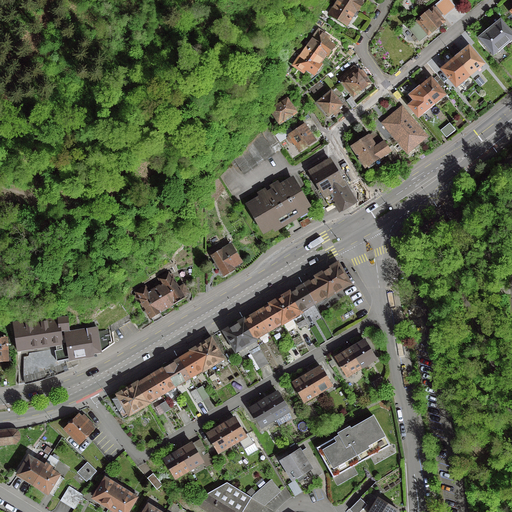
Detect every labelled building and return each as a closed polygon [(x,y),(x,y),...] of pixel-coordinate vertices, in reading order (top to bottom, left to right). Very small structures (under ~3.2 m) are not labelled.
[(338,0),(338,1),(354,11),(360,0),(338,0)] [(450,0),(441,0),(435,5),(444,17),(456,7),(450,0)] [(338,1),(329,15),(344,24),(346,23),(354,11),(338,1)] [(435,5),(416,20),(428,36),(435,31),(437,31),(440,28),(440,26),(447,21),(444,17),(435,5)] [(490,29),(489,30),(503,45),(511,37),(499,22),(494,26),(493,25),(490,28),(490,29)] [(485,34),(479,38),(492,54),(503,45),(489,30),(488,31),(487,30),(484,32),(485,34)] [(317,31),(305,48),(321,59),(330,46),(324,41),(326,37),(317,31)] [(464,51),(455,59),(468,75),(481,64),(468,48),(467,49),(466,47),(463,50),(464,51)] [(305,48),(293,65),(302,71),(304,68),(311,73),(321,59),(305,48)] [(442,69),(441,69),(455,86),(468,75),(455,59),(445,66),(444,65),(441,68),(442,69)] [(342,82),(342,83),(352,96),(357,92),(361,93),(363,91),(363,87),(368,83),(364,78),(365,76),(361,71),(359,72),(357,70),(357,71),(353,66),(345,73),(346,74),(340,79),(342,82)] [(423,83),(419,86),(433,103),(443,95),(430,79),(424,84),(423,83)] [(318,82),(309,89),(314,95),(323,88),(318,82)] [(415,101),(409,106),(417,116),(433,103),(419,86),(415,90),(416,91),(410,96),(415,101)] [(330,92),(316,103),(327,117),(331,114),(333,116),(341,110),(339,107),(341,105),(330,92)] [(285,98),(269,109),(278,124),(295,113),(285,98)] [(403,105),(381,122),(398,143),(394,147),(402,158),(429,137),(403,105)] [(266,125),(232,159),(242,173),(273,153),(270,148),(278,143),(274,136),(266,125)] [(283,130),(274,136),(278,143),(286,138),(287,140),(288,142),(290,144),(293,142),(298,150),(313,141),(303,126),(287,136),(283,130)] [(373,132),(351,147),(365,167),(366,166),(367,168),(373,164),(374,165),(382,159),(381,158),(390,152),(383,142),(381,143),(373,132)] [(299,173),(307,184),(324,209),(334,203),(338,209),(352,200),(345,188),(349,186),(347,182),(343,185),(326,157),(299,173)] [(214,174),(202,192),(202,201),(211,200),(214,199),(223,188),(214,174)] [(258,198),(247,204),(263,232),(278,224),(283,225),(297,217),(298,212),(307,207),(291,179),(279,186),(274,185),(269,187),(271,191),(266,194),(264,190),(260,193),(258,198)] [(307,218),(298,223),(302,229),(310,223),(307,218)] [(216,269),(218,268),(223,276),(233,270),(232,267),(240,262),(230,245),(211,256),(216,264),(213,265),(216,269)] [(316,278),(302,286),(313,303),(326,295),(327,296),(348,283),(336,264),(315,276),(316,278)] [(161,284),(154,288),(166,308),(173,304),(173,305),(184,298),(182,296),(187,293),(182,286),(178,288),(172,278),(171,279),(167,273),(157,279),(161,284)] [(302,286),(289,294),(288,294),(299,311),(313,303),(302,286)] [(137,298),(137,299),(148,319),(151,317),(154,322),(161,318),(158,313),(166,308),(154,288),(147,292),(144,287),(134,292),(137,298)] [(269,304),(270,305),(271,304),(281,322),(281,323),(282,323),(285,330),(294,324),(291,318),(291,317),(295,318),(298,316),(299,313),(300,312),(299,311),(288,294),(289,294),(288,292),(269,304)] [(270,305),(257,313),(267,330),(281,322),(271,304),(270,305)] [(106,307),(94,319),(98,323),(110,312),(106,307)] [(257,313),(243,321),(253,339),(254,338),(267,330),(257,313)] [(57,320),(12,323),(16,350),(61,344),(62,349),(54,351),(56,361),(69,359),(91,355),(99,353),(99,351),(102,350),(108,346),(107,342),(110,342),(108,331),(96,333),(96,328),(72,331),(72,335),(65,336),(64,330),(68,329),(67,317),(57,318),(57,320)] [(243,321),(242,320),(223,331),(235,351),(254,339),(254,338),(253,339),(243,321)] [(190,351),(191,352),(192,351),(202,369),(201,369),(202,370),(213,364),(217,365),(220,363),(220,359),(222,359),(210,339),(190,351)] [(363,341),(349,349),(360,367),(374,358),(363,341)] [(250,354),(258,367),(267,362),(259,349),(250,354)] [(360,367),(349,349),(335,358),(346,375),(360,367)] [(191,352),(178,360),(188,377),(201,369),(202,369),(192,351),(191,352)] [(178,360),(164,368),(174,385),(188,377),(178,360)] [(330,385),(320,367),(306,375),(316,393),(330,385)] [(164,368),(150,376),(160,394),(174,385),(164,368)] [(306,375),(293,383),(303,401),(316,393),(306,375)] [(150,376),(137,384),(136,384),(147,402),(160,394),(150,376)] [(381,385),(377,378),(370,383),(373,390),(381,385)] [(137,384),(136,383),(116,395),(117,396),(111,399),(122,418),(129,414),(133,415),(136,413),(137,409),(148,403),(147,402),(136,384),(137,384)] [(202,386),(197,389),(203,400),(209,397),(202,386)] [(195,389),(189,393),(196,404),(201,401),(195,389)] [(277,393),(263,401),(274,418),(287,410),(277,393)] [(263,401),(250,409),(260,426),(274,418),(263,401)] [(80,418),(77,414),(63,429),(78,444),(92,429),(89,426),(92,424),(83,415),(80,418)] [(235,416),(221,424),(233,445),(248,437),(235,416)] [(351,467),(370,456),(369,454),(377,449),(383,459),(393,453),(372,416),(349,429),(348,427),(337,433),(338,435),(316,448),(337,485),(347,479),(342,470),(350,465),(351,467)] [(233,445),(221,424),(206,433),(218,454),(233,445)] [(14,435),(0,436),(0,450),(16,448),(18,448),(19,446),(21,445),(21,443),(21,441),(21,439),(19,437),(18,436),(16,435),(14,435)] [(191,444),(177,452),(188,469),(201,461),(191,444)] [(297,450),(281,460),(292,479),(309,469),(297,450)] [(188,469),(177,452),(164,460),(174,477),(188,469)] [(38,463),(28,457),(17,474),(31,483),(48,457),(44,454),(38,463)] [(49,455),(48,457),(31,483),(46,492),(57,475),(50,471),(52,468),(53,468),(58,461),(49,455)] [(95,471),(87,463),(77,472),(85,480),(95,471)] [(161,485),(152,473),(146,478),(156,490),(161,485)] [(113,485),(104,479),(93,497),(109,507),(122,486),(115,482),(113,485)] [(270,480),(264,485),(274,496),(279,491),(270,480)] [(226,482),(205,494),(198,506),(208,511),(247,511),(243,509),(250,498),(226,482)] [(251,496),(250,498),(263,505),(274,496),(264,485),(251,496)] [(128,490),(122,486),(109,507),(116,511),(125,511),(134,498),(126,493),(128,490)] [(75,491),(68,487),(60,500),(67,504),(75,491)] [(82,495),(75,491),(67,504),(73,509),(82,495)] [(258,511),(263,505),(250,498),(243,509),(247,511),(258,511)] [(367,509),(369,511),(368,511),(394,511),(396,509),(378,498),(373,505),(371,504),(367,509)]
